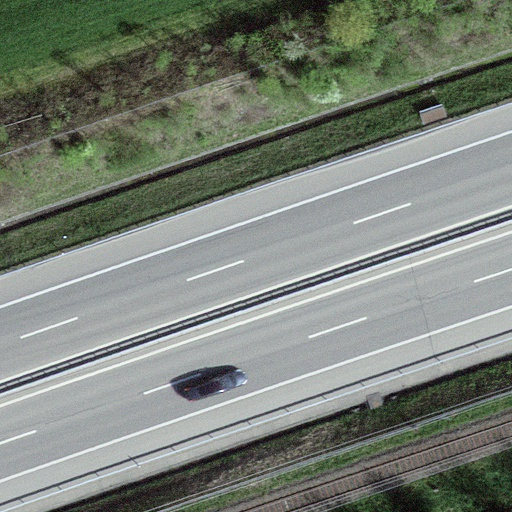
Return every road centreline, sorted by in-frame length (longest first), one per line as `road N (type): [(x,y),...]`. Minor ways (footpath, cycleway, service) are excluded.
road 1 (motorway): [(511,169),(0,347)]
road 2 (motorway): [(0,445),(511,269)]
